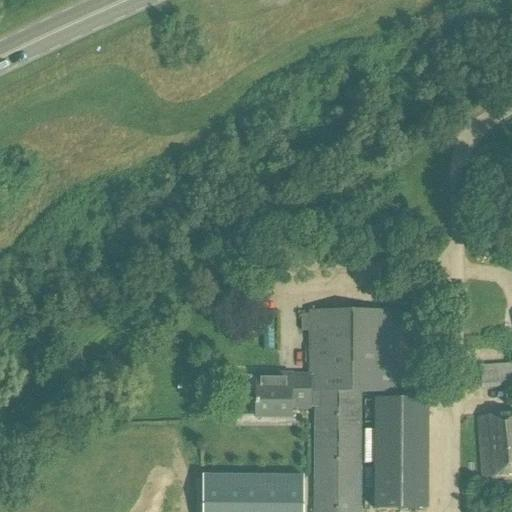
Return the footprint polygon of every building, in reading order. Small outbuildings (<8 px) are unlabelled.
[(310,377),(278,377),(255,377),(254,420),(292,420),(292,409),(304,409),(313,409),(312,511),(359,511),(361,395),(395,395),(396,391),(408,391),(409,316),(396,316),(396,313),(301,313),(301,331),(310,331),(310,377)] [(511,366),(479,368),(480,391),(511,389),(511,366)] [(417,511),(417,403),(374,403),(373,511),(417,511)] [(511,418),(477,421),(481,480),(511,477),(511,418)] [(202,511),(302,511),(303,478),(203,477),(202,511)]
